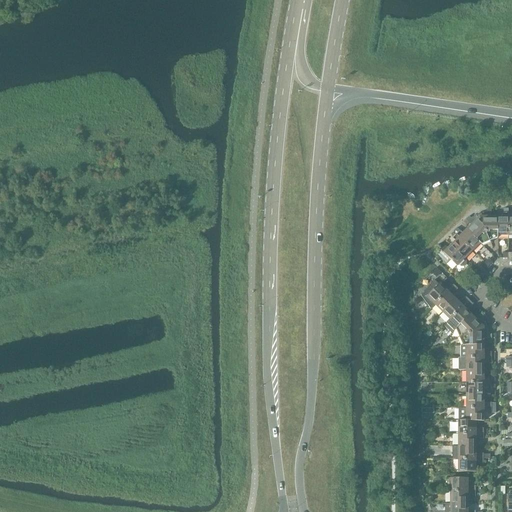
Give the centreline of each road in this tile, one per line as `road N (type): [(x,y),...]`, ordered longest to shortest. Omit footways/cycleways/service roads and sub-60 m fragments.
road 1 (secondary): [(291,39),(269,320),(284,511)]
road 2 (secondary): [(305,511),(300,467),(311,417),(329,90)]
road 3 (motorway): [(329,90),(511,117)]
road 4 (residential): [(499,481),(500,330)]
